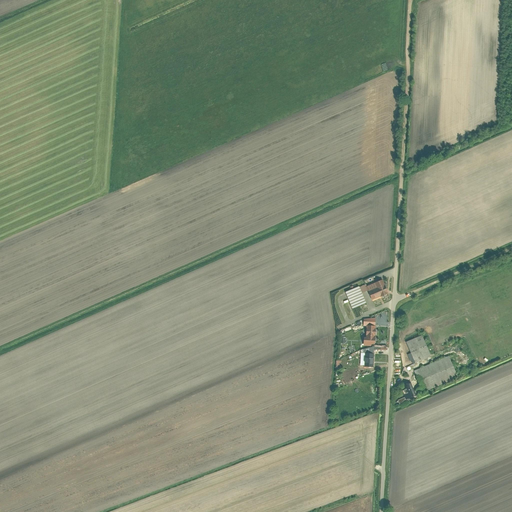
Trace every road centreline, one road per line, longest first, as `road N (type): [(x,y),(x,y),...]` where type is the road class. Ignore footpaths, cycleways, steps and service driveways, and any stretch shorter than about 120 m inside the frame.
road 1 (track): [(395,258),(410,0)]
road 2 (unclassified): [(395,258),(382,511)]
